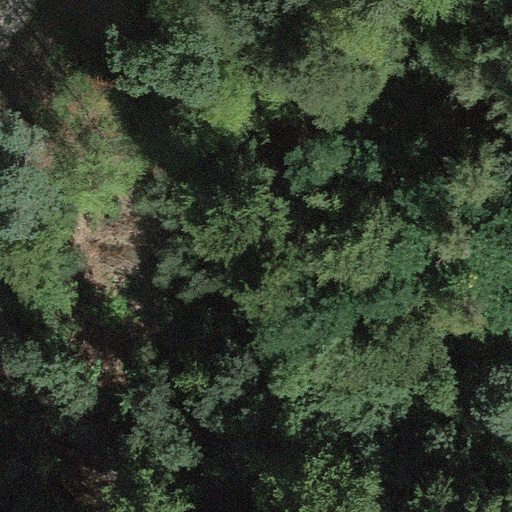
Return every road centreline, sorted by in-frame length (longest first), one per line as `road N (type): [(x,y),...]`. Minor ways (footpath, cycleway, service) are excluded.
road 1 (track): [(0,232),(29,337),(167,479),(210,511)]
road 2 (track): [(66,0),(23,60),(0,199)]
